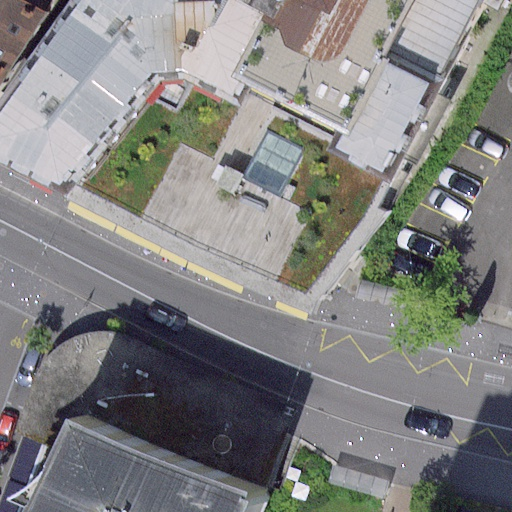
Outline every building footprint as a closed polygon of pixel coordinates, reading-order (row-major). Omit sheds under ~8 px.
[(0,0),(0,106),(61,0),(0,0)] [(511,0),(239,0),(230,15),(210,19),(183,0),(127,0),(3,184),(79,238),(157,124),(192,105),(408,219),(511,10),(511,0)] [(157,124),(79,238),(307,339),(408,219),(192,105),(157,124)] [(42,431),(88,452),(103,420),(278,490),(298,444),(312,409),(125,339),(97,347),(68,374),(42,431)] [(270,511),(278,490),(103,420),(88,452),(62,511),(270,511)]
